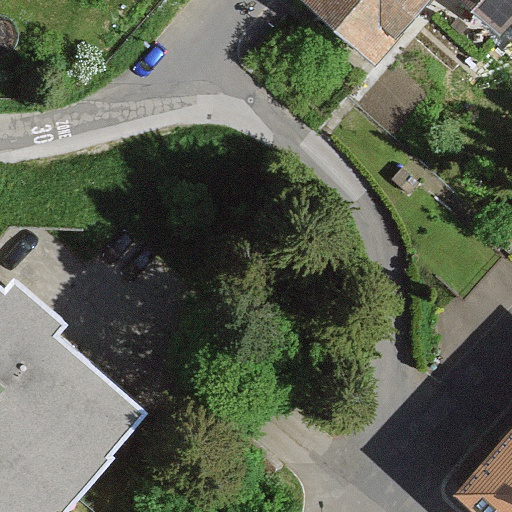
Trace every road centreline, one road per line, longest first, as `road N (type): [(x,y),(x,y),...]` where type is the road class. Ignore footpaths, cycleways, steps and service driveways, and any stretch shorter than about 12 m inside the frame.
road 1 (residential): [(186,85),(276,123),(327,166),(372,223),(387,301),(377,505)]
road 2 (residential): [(511,358),(377,505)]
road 3 (residential): [(186,85),(46,134),(0,135)]
